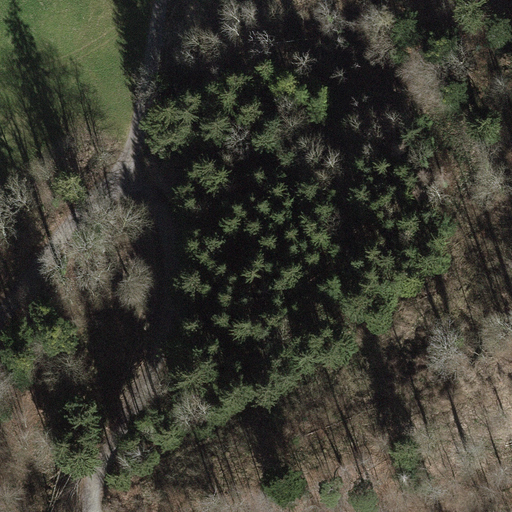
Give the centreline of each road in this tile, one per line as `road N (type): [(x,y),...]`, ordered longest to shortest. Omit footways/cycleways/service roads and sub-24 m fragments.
road 1 (track): [(160,0),(128,162),(0,339)]
road 2 (track): [(90,511),(87,497),(126,381),(165,326),(164,213),(128,162)]
